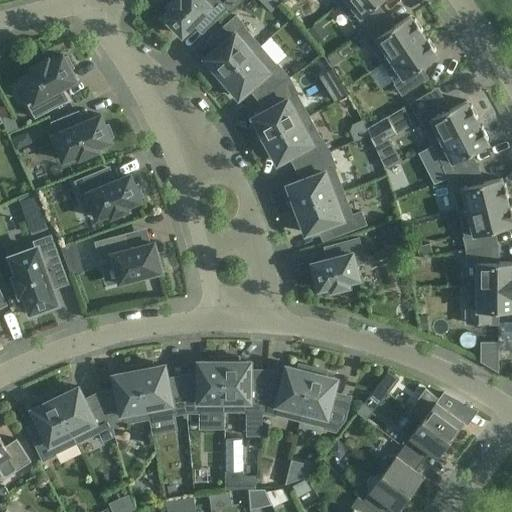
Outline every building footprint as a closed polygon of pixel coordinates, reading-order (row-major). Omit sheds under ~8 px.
[(172,0),(168,4),(171,7),(163,16),(165,18),(163,20),(172,29),(175,27),(183,35),(201,17),(210,25),(227,7),(219,0),(172,0)] [(261,0),(269,9),(279,0),(261,0)] [(343,0),(339,4),(354,22),(353,23),(361,33),(380,19),(372,8),(381,0),(343,0)] [(209,70),(219,81),(260,45),(243,26),(244,25),(236,15),(218,31),(226,40),(205,58),(213,67),(209,70)] [(388,30),(380,19),(361,33),(368,45),(370,44),(383,63),(424,35),(421,31),(423,30),(415,18),(413,20),(410,15),(388,30)] [(426,39),(424,35),(383,63),(396,83),(395,84),(402,94),(422,81),(415,70),(437,55),(434,51),(436,49),(428,38),(426,39)] [(260,45),(219,81),(228,92),(231,89),(239,98),(260,80),(269,91),(289,77),(278,64),(277,65),(260,45)] [(65,57),(63,54),(50,61),(49,58),(32,67),(34,70),(21,77),(34,100),(28,104),(35,118),(64,102),(57,90),(76,79),(71,69),(73,67),(67,56),(65,57)] [(289,77),(269,91),(277,104),(253,117),(258,128),(254,130),(261,142),(309,116),(297,94),(298,93),(289,77)] [(434,144),(478,122),(475,117),(478,116),(472,104),(469,105),(467,100),(443,112),(437,101),(416,112),(421,124),(423,123),(434,144)] [(78,124),(74,112),(51,121),(56,133),(53,134),(64,160),(78,154),(79,158),(99,150),(97,146),(112,140),(111,137),(113,136),(108,124),(106,125),(101,114),(78,124)] [(309,116),(261,142),(268,155),(272,152),(278,163),(301,150),(308,162),(330,152),(323,138),(321,138),(309,116)] [(397,133),(387,116),(367,127),(375,146),(397,133)] [(480,127),(478,122),(434,144),(444,166),(443,166),(449,178),(472,169),(465,156),(489,144),(486,139),(488,138),(482,125),(480,127)] [(287,197),(292,211),(343,191),(335,167),(336,167),(330,152),(308,162),(313,175),(288,185),(292,196),(287,197)] [(110,182),(104,168),(75,180),(81,196),(87,193),(97,218),(111,212),(112,216),(129,209),(128,205),(141,200),(140,197),(143,196),(138,184),(135,185),(131,174),(110,182)] [(460,213),(508,201),(507,196),(509,196),(505,182),(503,183),(502,178),(476,184),(472,169),(449,178),(452,190),(454,190),(460,213)] [(352,214),(343,191),(292,211),(297,224),(302,222),(306,233),(331,224),(336,235),(366,224),(361,211),(352,214)] [(37,192),(20,197),(30,232),(48,227),(37,192)] [(509,206),(508,201),(460,213),(465,236),(464,237),(467,248),(467,249),(491,246),(487,231),(511,225),(511,208),(511,205),(509,206)] [(127,232),(94,241),(101,266),(115,263),(120,282),(162,271),(161,267),(165,266),(161,251),(157,252),(155,241),(131,248),(127,232)] [(51,235),(34,241),(36,247),(11,256),(18,275),(14,276),(21,295),(24,293),(31,312),(35,311),(36,315),(48,310),(47,307),(58,303),(49,277),(64,271),(51,235)] [(365,262),(359,237),(335,244),(338,256),(313,262),(316,273),(313,274),(316,287),(319,286),(320,289),(331,286),(332,290),(349,286),(348,281),(360,278),(356,264),(365,262)] [(458,250),(457,257),(467,257),(467,263),(478,263),(478,286),(511,286),(511,261),(491,262),(491,246),(467,249),(467,248),(458,250)] [(511,286),(478,286),(478,310),(467,310),(467,323),(491,323),(491,310),(511,310),(511,286)] [(499,341),(481,341),(481,361),(499,371),(499,341)] [(225,411),(225,356),(211,356),(211,361),(199,361),(199,388),(184,388),(187,412),(199,412),(199,411),(225,411)] [(239,356),(225,356),(225,411),(246,411),(246,435),(260,435),(263,412),(266,389),(266,383),(251,383),(251,361),(239,361),(239,356)] [(187,412),(184,388),(170,391),(165,364),(153,366),(152,362),(139,364),(149,418),(174,413),(174,415),(187,412)] [(112,427),(124,424),(124,423),(149,418),(139,364),(125,367),(126,372),(114,374),(119,401),(104,404),(112,427)] [(280,392),(266,389),(263,412),(275,415),(275,414),(300,420),(313,367),(300,364),(298,368),(287,366),(280,392)] [(327,370),(313,367),(300,420),(324,426),(323,428),(336,431),(345,419),(348,409),(331,405),(337,378),(326,375),(327,370)] [(388,390),(379,384),(365,403),(374,409),(388,390)] [(66,387),(53,393),(77,442),(99,431),(104,440),(115,435),(112,427),(104,404),(91,410),(79,386),(68,391),(66,387)] [(411,420),(423,418),(451,439),(464,421),(437,401),(439,398),(425,387),(409,408),(411,420)] [(77,442),(53,393),(41,399),(43,403),(32,409),(44,433),(33,438),(43,460),(56,454),(55,453),(77,442)] [(403,446),(422,460),(429,451),(438,457),(451,439),(423,418),(411,420),(408,425),(410,436),(403,446)] [(0,460),(7,456),(16,470),(31,461),(16,438),(5,446),(0,437),(0,460)] [(383,473),(411,493),(424,475),(416,469),(422,460),(403,446),(396,455),(384,456),(381,461),(383,473)] [(284,485),(307,489),(311,461),(289,457),(284,485)] [(282,502),(282,486),(253,488),(252,471),(224,472),(225,486),(246,485),(247,503),(282,502)] [(398,511),(411,493),(383,473),(371,474),(368,479),(370,490),(363,500),(377,510),(379,511),(384,511),(389,505),(398,511)] [(98,511),(125,511),(135,509),(129,494),(97,506),(98,511)] [(166,511),(194,511),(193,495),(165,498),(166,511)] [(350,511),(375,511),(377,510),(363,500),(358,495),(351,505),(354,508),(350,511)]
